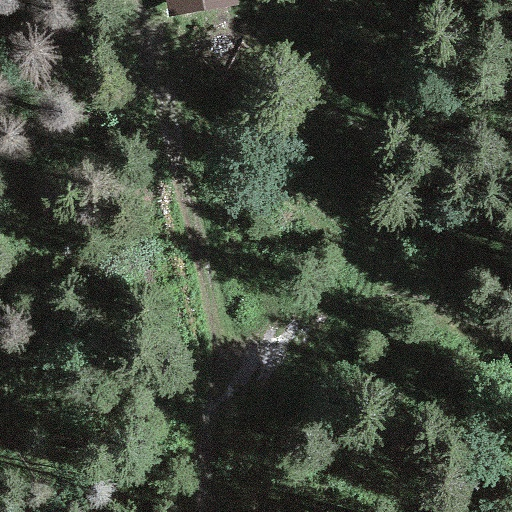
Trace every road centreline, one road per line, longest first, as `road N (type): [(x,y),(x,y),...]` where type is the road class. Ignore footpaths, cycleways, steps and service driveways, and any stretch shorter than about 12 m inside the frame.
road 1 (track): [(224,362),(181,115),(142,0)]
road 2 (track): [(257,511),(224,362)]
